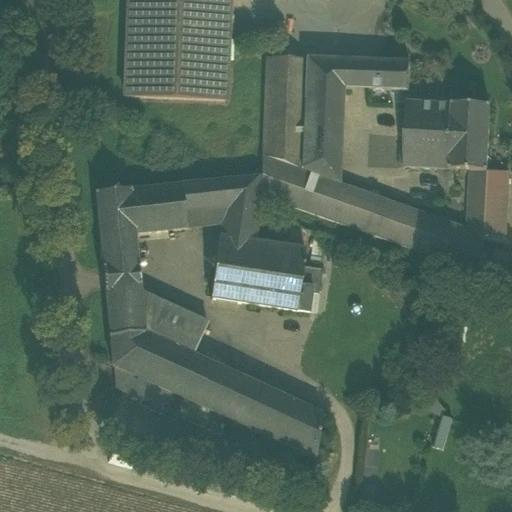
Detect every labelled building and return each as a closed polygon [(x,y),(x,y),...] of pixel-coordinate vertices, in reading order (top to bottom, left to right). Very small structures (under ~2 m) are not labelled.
[(128,0),(125,98),(225,102),(228,0),(128,0)] [(338,185),(342,90),(343,62),(266,59),(262,178),(338,185)] [(354,63),(343,62),(342,90),(353,91),(354,63)] [(353,91),(368,91),(369,63),(354,63),(353,91)] [(410,65),(369,63),(368,91),(409,93),(410,65)] [(403,169),(449,171),(452,106),(409,104),(407,104),(403,169)] [(471,172),(487,173),(490,108),(452,106),(449,171),(471,172)] [(468,230),(484,236),(487,173),(471,172),(468,230)] [(508,174),(487,173),(484,236),(505,238),(508,174)] [(248,179),(133,191),(136,235),(187,230),(184,207),(224,203),(221,227),(219,239),(254,244),(260,202),(261,198),(261,178),(248,179)] [(261,198),(473,272),(486,237),(484,236),(468,230),(338,185),(262,178),(261,198)] [(95,195),(103,274),(138,271),(136,235),(133,191),(95,195)] [(184,207),(187,230),(221,227),(224,203),(184,207)] [(210,300),(308,315),(311,295),(318,296),(321,271),(302,269),(305,251),(254,244),(219,239),(210,300)] [(103,274),(104,289),(139,286),(138,271),(103,274)] [(322,417),(191,356),(143,335),(140,294),(139,286),(104,289),(112,368),(232,423),(315,461),(322,417)] [(206,324),(140,294),(143,335),(191,356),(206,324)] [(114,388),(225,439),(232,423),(112,368),(114,388)] [(447,449),(453,420),(446,418),(440,448),(447,449)]
